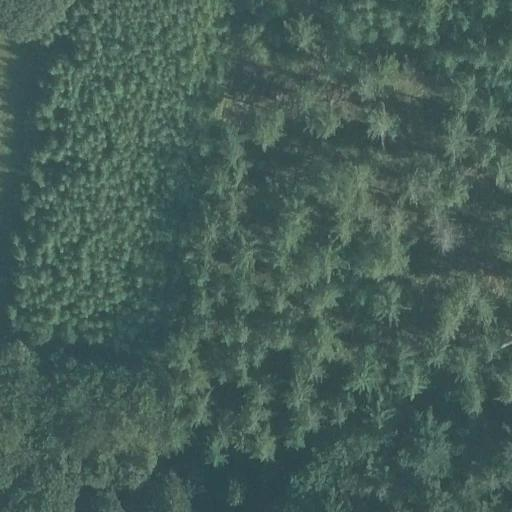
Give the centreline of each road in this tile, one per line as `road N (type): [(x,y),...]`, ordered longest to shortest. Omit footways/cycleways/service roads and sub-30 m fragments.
road 1 (track): [(0,439),(137,454),(288,434),(511,345)]
road 2 (track): [(137,454),(229,0)]
